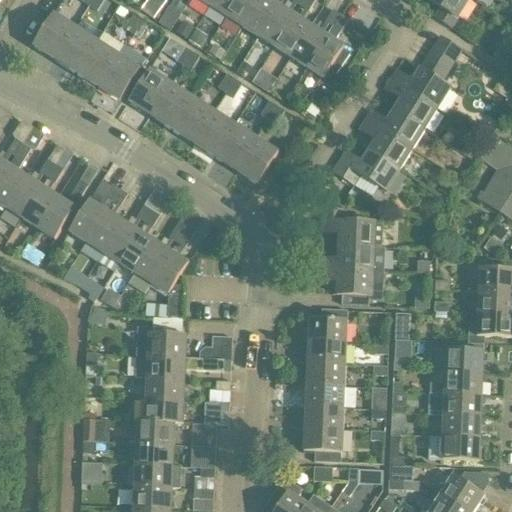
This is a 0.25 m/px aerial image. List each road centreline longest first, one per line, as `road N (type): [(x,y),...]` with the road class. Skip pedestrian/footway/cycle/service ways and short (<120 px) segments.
road 1 (residential): [(260,236),(127,148),(0,81)]
road 2 (residential): [(260,236),(254,421),(232,453),(230,511)]
road 3 (residential): [(260,236),(291,177),(323,159),(397,42),(392,4)]
